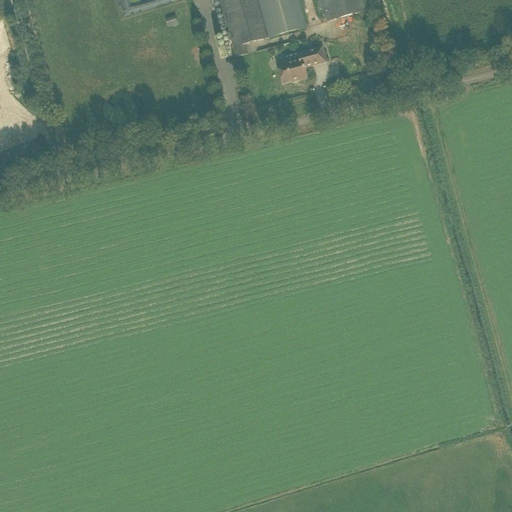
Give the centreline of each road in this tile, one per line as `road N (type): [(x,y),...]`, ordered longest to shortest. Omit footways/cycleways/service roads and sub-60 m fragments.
road 1 (unclassified): [(0,199),(511,69)]
road 2 (track): [(68,182),(16,0)]
